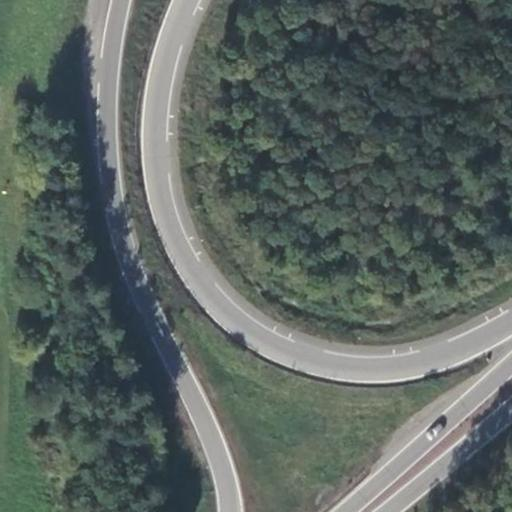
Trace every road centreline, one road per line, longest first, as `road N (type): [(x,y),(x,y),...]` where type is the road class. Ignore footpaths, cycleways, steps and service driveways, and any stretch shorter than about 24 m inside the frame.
road 1 (trunk): [(511,326),(427,364),(362,370),(275,348),(225,311),(181,258),(156,186),(160,88),(188,0)]
road 2 (trunk): [(123,0),(108,75),(115,217),(130,269),(216,449),(232,511)]
road 3 (primary): [(511,364),(347,511)]
road 4 (primary): [(390,511),(511,410)]
